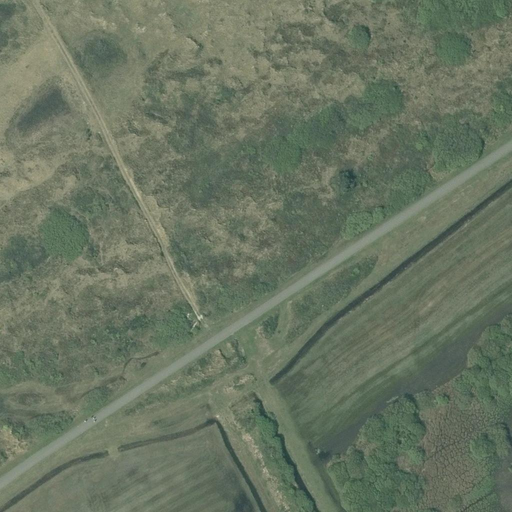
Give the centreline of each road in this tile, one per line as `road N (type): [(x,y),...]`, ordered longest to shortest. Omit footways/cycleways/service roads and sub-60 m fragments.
road 1 (unclassified): [(0,484),(511,145)]
road 2 (track): [(213,341),(37,0)]
